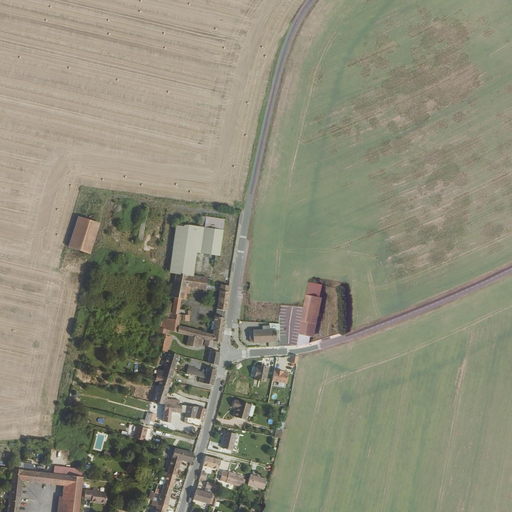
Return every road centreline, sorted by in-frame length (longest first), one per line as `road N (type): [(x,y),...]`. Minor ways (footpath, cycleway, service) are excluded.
road 1 (tertiary): [(225,355),(276,78),(312,0)]
road 2 (tertiary): [(511,268),(318,346),(225,355)]
road 3 (tertiary): [(181,511),(225,355)]
